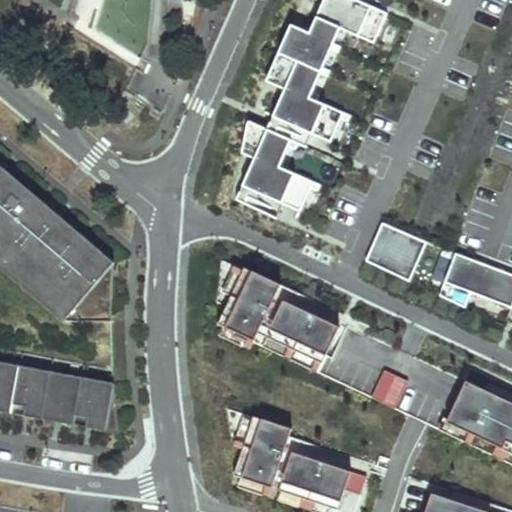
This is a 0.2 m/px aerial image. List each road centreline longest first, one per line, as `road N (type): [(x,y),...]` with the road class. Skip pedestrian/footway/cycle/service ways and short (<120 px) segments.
road 1 (residential): [(167,211),(228,227),(511,360)]
road 2 (residential): [(167,211),(160,337),(178,495)]
road 3 (residential): [(246,0),(175,168),(167,211)]
road 4 (residential): [(167,211),(0,75)]
road 5 (residential): [(178,495),(0,470)]
